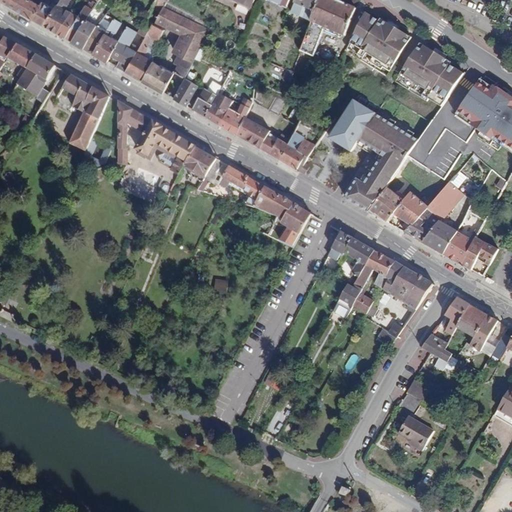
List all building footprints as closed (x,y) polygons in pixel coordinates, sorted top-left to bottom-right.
[(0,0),(32,18),(40,5),(31,0),(0,0)] [(32,18),(44,25),(59,0),(43,0),(40,5),(32,18)] [(69,0),(59,0),(44,25),(58,33),(71,11),(66,8),(69,0)] [(175,72),(185,78),(191,68),(196,58),(201,47),(203,43),(209,29),(164,7),(166,1),(165,0),(155,0),(151,8),(160,13),(156,21),(183,34),(174,52),(178,54),(174,63),(178,65),(175,72)] [(311,21),(319,0),(296,0),(292,12),(311,21)] [(324,26),(345,35),(356,8),(337,0),(319,0),(311,21),(301,51),(314,56),(324,26)] [(450,0),(473,12),(479,0),(477,0),(450,0)] [(80,28),(86,19),(93,9),(85,5),(78,15),(71,11),(58,33),(64,37),(72,24),(80,28)] [(406,35),(381,19),(380,21),(366,12),(345,53),(372,70),(374,68),(390,78),(403,58),(400,56),(411,40),(405,37),(406,35)] [(108,28),(115,32),(116,32),(121,22),(113,18),(108,28)] [(98,26),(86,19),(80,28),(72,24),(64,37),(85,48),(98,26)] [(145,36),(152,23),(145,19),(137,32),(145,36)] [(117,67),(143,81),(153,61),(145,57),(154,40),(157,42),(163,30),(152,23),(145,36),(137,32),(129,47),(121,60),(117,67)] [(107,30),(98,26),(85,48),(94,53),(105,33),(107,30)] [(137,32),(128,26),(119,41),(129,47),(137,32)] [(115,32),(108,28),(107,30),(105,33),(112,37),(115,32)] [(112,37),(105,33),(94,53),(108,61),(112,54),(119,41),(112,37)] [(0,51),(9,57),(17,43),(6,37),(0,48),(0,51)] [(119,41),(112,54),(121,60),(129,47),(119,41)] [(28,68),(37,55),(17,43),(9,57),(28,68)] [(429,99),(442,107),(464,75),(450,66),(452,63),(426,47),(425,50),(419,46),(409,62),(407,60),(394,81),(428,102),(429,99)] [(37,55),(28,68),(27,71),(22,79),(18,84),(38,97),(37,98),(44,103),(50,93),(43,88),(57,66),(37,55)] [(175,72),(153,61),(143,81),(163,93),(170,81),(175,72)] [(18,76),(22,79),(27,71),(23,69),(18,76)] [(170,81),(180,86),(185,78),(175,72),(170,81)] [(70,143),(86,151),(95,133),(111,97),(72,75),(65,87),(78,95),(73,105),(85,112),(70,143)] [(185,78),(180,86),(173,98),(187,106),(199,86),(185,78)] [(193,110),(207,118),(219,97),(205,89),(193,110)] [(232,102),(229,100),(220,95),(219,97),(207,118),(219,125),(228,109),(232,102)] [(299,125),(309,105),(290,97),(280,114),(287,118),(287,119),(299,125)] [(238,136),(246,118),(253,102),(244,98),(240,107),(237,114),(228,109),(219,125),(238,136)] [(366,132),(377,113),(352,98),(327,137),(352,153),(360,140),(366,132)] [(171,171),(179,175),(182,169),(185,164),(196,146),(120,103),(120,163),(128,165),(128,164),(128,149),(127,149),(127,126),(128,123),(132,126),(131,128),(138,131),(139,130),(146,134),(138,148),(149,154),(147,158),(150,159),(157,147),(161,150),(163,146),(166,148),(180,156),(172,170),(171,171)] [(377,113),(366,132),(360,140),(374,149),(385,156),(382,160),(381,160),(366,184),(359,179),(347,197),(371,213),(387,188),(410,153),(419,139),(377,113)] [(246,118),(238,136),(261,149),(269,133),(270,130),(246,118)] [(114,142),(95,133),(86,151),(83,159),(94,164),(96,165),(98,166),(104,164),(114,142)] [(269,133),(261,149),(281,161),(289,145),(269,133)] [(289,145),(281,161),(296,169),(305,155),(308,157),(316,144),(304,139),(298,151),(289,145)] [(374,149),(360,140),(358,143),(372,152),(374,149)] [(207,177),(217,158),(196,146),(185,164),(207,177)] [(172,170),(180,156),(166,148),(163,155),(157,156),(160,162),(172,170)] [(299,171),(304,163),(308,157),(305,155),(296,169),(299,171)] [(224,178),(246,191),(252,179),(217,158),(207,177),(216,181),(222,181),(224,178)] [(308,166),(304,163),(299,171),(303,173),(308,166)] [(204,182),(205,179),(207,177),(185,164),(182,169),(204,182)] [(309,176),(317,180),(322,167),(314,164),(309,176)] [(459,172),(430,207),(429,208),(443,220),(464,194),(458,188),(466,177),(459,172)] [(119,188),(153,203),(158,191),(124,177),(119,188)] [(209,181),(205,179),(204,182),(199,190),(203,191),(209,181)] [(255,206),(266,187),(252,179),(246,191),(244,193),(251,196),(247,204),(255,206)] [(277,217),(284,220),(294,203),(266,187),(255,206),(277,217)] [(413,227),(429,208),(430,207),(412,192),(407,197),(397,190),(395,193),(387,188),(371,213),(389,222),(394,215),(413,227)] [(282,223),(300,233),(312,213),(294,203),(284,220),(282,223)] [(443,220),(429,208),(413,227),(408,233),(424,242),(430,234),(426,231),(430,225),(435,229),(441,222),(443,220)] [(424,242),(445,254),(458,232),(441,222),(435,229),(430,225),(426,231),(430,234),(424,242)] [(353,238),(342,231),(329,255),(337,260),(341,253),(344,254),(345,253),(353,238)] [(445,254),(461,264),(475,241),(458,232),(445,254)] [(499,249),(477,237),(475,241),(461,264),(472,270),(480,256),(488,260),(486,263),(490,265),(499,249)] [(360,277),(374,250),(353,238),(345,253),(359,261),(353,272),(360,277)] [(356,284),(364,288),(374,270),(383,255),(374,250),(360,277),(356,284)] [(375,284),(382,288),(384,289),(390,279),(387,277),(395,262),(383,255),(374,270),(381,273),(375,284)] [(384,289),(416,310),(424,297),(434,284),(395,262),(387,277),(390,279),(384,289)] [(427,310),(435,315),(450,294),(434,284),(424,297),(432,302),(427,310)] [(362,293),(349,285),(341,299),(354,306),(362,293)] [(375,300),(362,293),(354,306),(367,314),(375,300)] [(465,315),(466,315),(471,306),(458,298),(446,315),(453,320),(442,340),(449,344),(458,328),(465,315)] [(489,316),(471,306),(466,315),(465,315),(458,328),(476,338),(489,316)] [(489,316),(476,338),(471,345),(482,352),(499,322),(489,316)] [(395,322),(389,332),(397,337),(404,327),(395,322)] [(419,334),(405,326),(404,327),(397,337),(410,345),(412,346),(419,334)] [(511,340),(511,339),(504,334),(492,354),(501,360),(508,348),(511,340)] [(452,354),(446,350),(449,344),(442,340),(432,335),(427,343),(424,349),(433,354),(441,358),(436,367),(444,371),(452,355),(452,354)] [(474,368),(481,373),(489,360),(482,355),(474,368)] [(286,373),(274,368),(272,372),(283,378),(286,373)] [(283,378),(272,372),(266,384),(278,390),(283,378)] [(430,389),(415,380),(408,392),(423,401),(430,389)] [(511,387),(494,416),(511,426),(511,387)] [(268,429),(277,433),(284,415),(276,412),(268,429)] [(434,431),(409,417),(400,434),(412,441),(410,444),(423,451),(434,431)] [(350,490),(342,487),(340,494),(348,497),(350,490)] [(374,511),(385,511),(391,501),(382,497),(374,511)]
